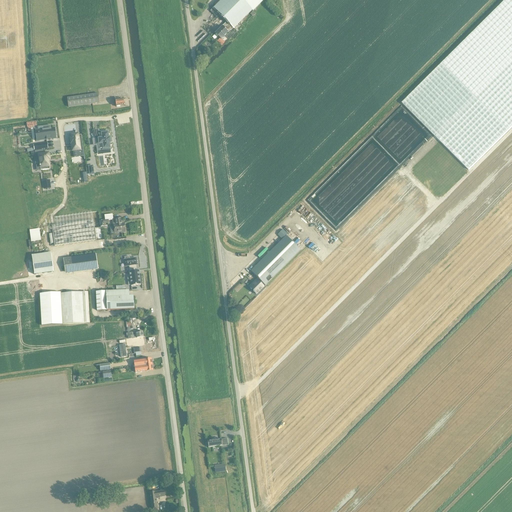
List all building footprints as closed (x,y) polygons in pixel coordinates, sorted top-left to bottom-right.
[(221,0),(213,9),(227,22),(233,28),(233,29),(242,20),(246,16),(250,13),(252,10),(242,0),(221,0)] [(511,0),(505,0),(402,103),(469,170),(511,127),(511,0)] [(222,27),(215,34),(221,40),(228,32),(230,30),(231,31),(233,28),(227,22),(222,27)] [(68,107),(99,103),(98,94),(67,98),(68,107)] [(118,99),(115,99),(115,101),(116,107),(124,106),(124,105),(125,104),(125,103),(124,102),(123,100),(119,100),(118,99)] [(38,133),(38,135),(39,135),(40,141),(46,140),(47,141),(51,140),(56,139),(54,128),(51,129),(50,126),(45,126),(46,130),(38,131),(38,133)] [(99,140),(95,141),(97,154),(110,152),(110,151),(109,143),(110,143),(110,142),(110,139),(110,138),(108,139),(107,132),(98,133),(99,140)] [(72,139),(70,139),(71,144),(72,144),(73,152),(74,158),(84,156),(81,135),(78,136),(78,135),(71,136),(72,139)] [(44,150),(35,152),(36,159),(39,159),(40,166),(40,167),(41,171),(50,170),(48,160),(49,160),(48,154),(44,155),(44,150)] [(55,226),(52,226),(54,246),(96,240),(93,220),(92,212),(54,218),(55,226)] [(113,220),(112,220),(113,225),(114,225),(114,228),(110,229),(111,234),(121,232),(122,233),(125,233),(124,224),(121,224),(121,219),(115,219),(113,220)] [(300,250),(286,236),(287,235),(283,230),(277,235),(282,240),(251,272),(258,279),(264,285),(265,286),(300,250)] [(34,275),(54,272),(52,258),(51,253),(32,256),(32,261),(34,275)] [(65,274),(73,273),(98,270),(96,255),(71,258),(63,259),(65,274)] [(125,260),(124,260),(124,267),(129,267),(130,272),(129,272),(130,277),(127,277),(128,281),(130,281),(131,286),(141,285),(139,270),(137,271),(136,266),(137,266),(136,258),(129,259),(129,257),(125,257),(125,260)] [(263,287),(264,285),(258,279),(256,281),(256,280),(249,287),(256,294),(263,287)] [(106,292),(96,292),(97,311),(107,310),(107,311),(134,309),(133,296),(129,296),(129,291),(106,291),(106,292)] [(61,294),(60,294),(62,324),(84,323),(82,292),(61,294)] [(60,294),(40,295),(42,325),(62,324),(60,294)] [(128,339),(127,339),(127,345),(133,344),(133,346),(143,345),(143,343),(144,343),(143,337),(131,339),(132,339),(128,339)] [(138,361),(134,361),(134,363),(134,368),(152,365),(151,359),(142,360),(138,361)] [(152,365),(134,368),(135,373),(153,371),(152,365)] [(208,448),(222,446),(222,444),(221,440),(207,441),(208,446),(208,448)] [(160,497),(165,497),(164,491),(149,493),(152,511),(158,510),(156,499),(160,499),(160,497)]
